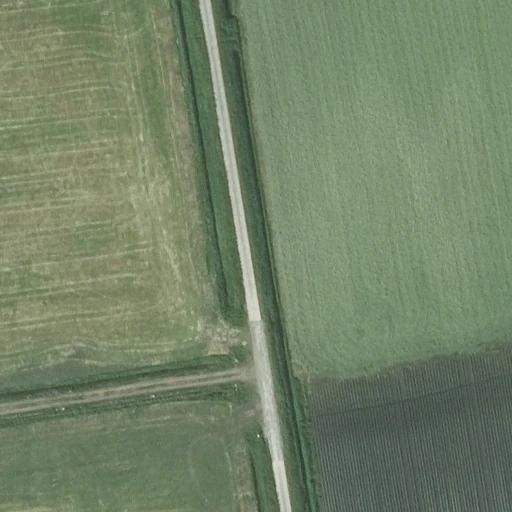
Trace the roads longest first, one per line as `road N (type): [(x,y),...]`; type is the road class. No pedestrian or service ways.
road 1 (unclassified): [(284,511),(203,0)]
road 2 (track): [(262,373),(0,410)]
